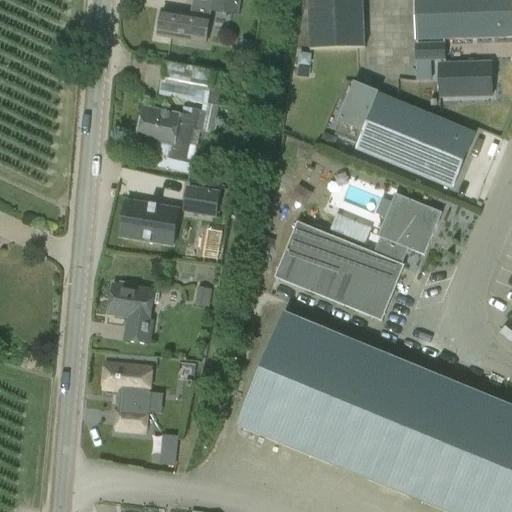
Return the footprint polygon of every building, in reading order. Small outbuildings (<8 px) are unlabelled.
[(211,0),(211,4),(210,12),(238,16),(240,0),(211,0)] [(365,49),(363,0),(307,0),(309,51),(365,49)] [(511,0),(414,0),(416,42),(511,38),(511,0)] [(157,37),(205,45),(211,4),(192,1),(190,15),(162,11),(157,37)] [(432,62),(446,61),(445,43),(414,45),(416,81),(433,80),(432,62)] [(490,63),(438,65),(440,99),(491,97),(490,63)] [(218,107),(225,77),(214,75),(214,74),(207,72),(208,71),(190,67),(189,68),(185,67),(185,68),(165,64),(158,97),(208,107),(208,106),(217,107),(218,107)] [(355,86),(341,123),(364,133),(379,95),(355,86)] [(364,133),(357,151),(451,190),(474,135),(379,95),(364,133)] [(144,107),(136,143),(165,149),(163,158),(161,168),(189,174),(191,165),(199,132),(210,135),(217,107),(208,106),(208,107),(206,113),(193,111),(191,119),(144,107)] [(187,190),(184,214),(215,219),(219,195),(187,190)] [(404,267),(402,265),(408,250),(424,257),(441,214),(395,195),(377,238),(380,239),(373,254),(297,223),(274,279),(381,323),(404,267)] [(179,211),(126,203),(120,238),(174,247),(179,211)] [(330,228),(352,236),(357,223),(334,215),(330,228)] [(237,233),(234,247),(260,251),(262,237),(237,233)] [(216,259),(218,243),(198,240),(195,256),(216,259)] [(112,285),(108,316),(127,319),(124,341),(149,345),(152,322),(149,322),(152,305),(155,306),(159,303),(160,296),(157,293),(154,292),(129,288),(127,284),(120,283),(117,286),(112,285)] [(511,511),(511,409),(284,315),(237,427),(443,511),(511,511)] [(104,365),(102,391),(119,392),(118,407),(148,410),(151,369),(104,365)] [(145,437),(148,410),(116,407),(114,434),(145,437)] [(160,466),(172,467),(174,467),(176,455),(177,439),(163,438),(160,466)]
